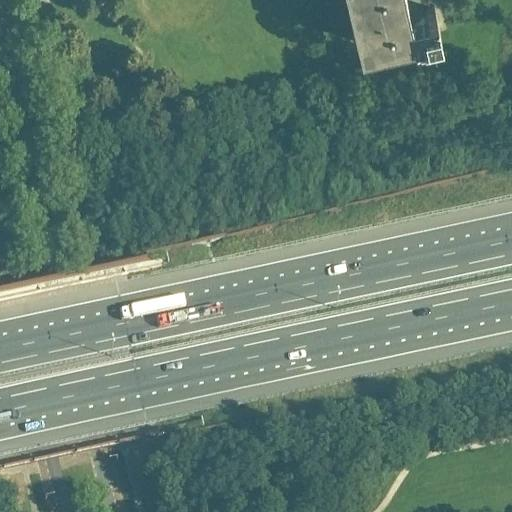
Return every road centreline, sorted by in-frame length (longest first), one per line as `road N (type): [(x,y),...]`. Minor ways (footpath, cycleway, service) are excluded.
road 1 (motorway): [(511,240),(0,349)]
road 2 (motorway): [(0,412),(511,303)]
road 3 (tertiary): [(114,511),(0,24)]
road 4 (tertiary): [(0,249),(63,511)]
